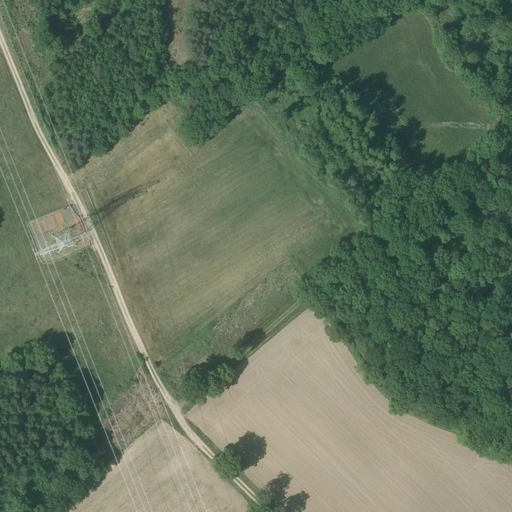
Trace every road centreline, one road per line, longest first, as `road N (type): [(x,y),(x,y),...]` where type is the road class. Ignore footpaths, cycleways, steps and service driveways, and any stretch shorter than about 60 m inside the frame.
road 1 (track): [(0,42),(173,415)]
road 2 (track): [(511,445),(396,391),(327,281)]
road 3 (track): [(327,281),(511,121)]
road 4 (track): [(173,415),(327,281)]
road 5 (track): [(173,415),(268,511)]
